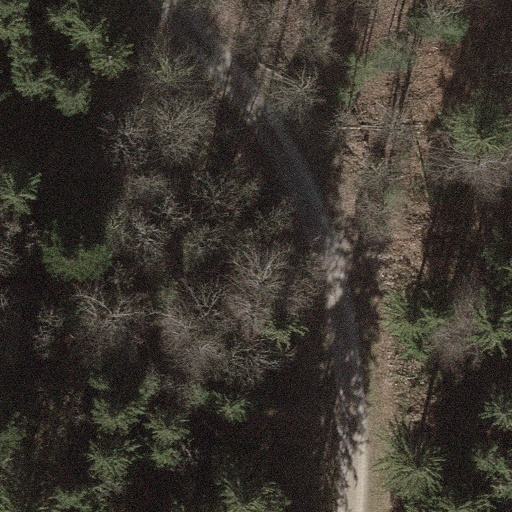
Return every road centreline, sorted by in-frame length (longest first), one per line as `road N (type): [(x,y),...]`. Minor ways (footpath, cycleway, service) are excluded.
road 1 (track): [(157,0),(295,156),(344,290),(360,435),(354,511)]
road 2 (track): [(360,435),(229,448),(138,511)]
